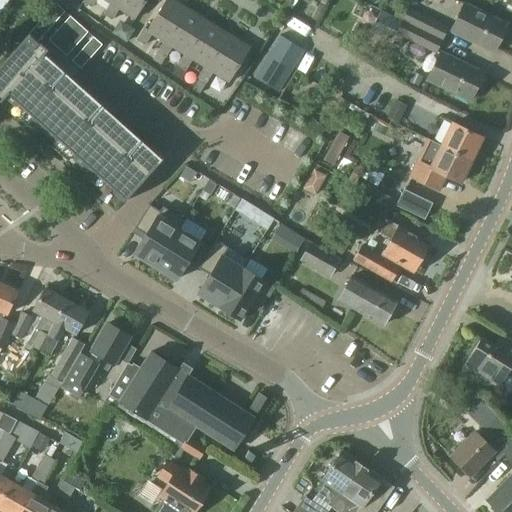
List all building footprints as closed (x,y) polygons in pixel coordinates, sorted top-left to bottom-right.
[(0,0),(0,13),(8,0),(0,0)] [(113,0),(111,4),(104,15),(111,19),(118,8),(135,19),(146,0),(113,0)] [(164,41),(185,7),(173,0),(165,0),(147,30),(144,29),(136,41),(145,46),(152,34),(164,41)] [(56,3),(51,9),(59,17),(65,11),(62,9),(56,3)] [(493,51),(507,25),(465,4),(451,31),(493,51)] [(184,54),(205,20),(185,7),(164,41),(156,54),(164,58),(172,46),(184,54)] [(51,9),(45,15),(54,23),(59,17),(51,9)] [(402,21),(441,42),(448,30),(409,9),(402,21)] [(434,55),(441,42),(402,21),(381,10),(373,26),(394,37),(395,34),(434,55)] [(45,15),(40,21),(49,29),(54,23),(45,15)] [(70,16),(65,22),(74,30),(79,24),(70,16)] [(120,20),(112,32),(127,42),(135,29),(120,20)] [(205,67),(226,33),(205,20),(184,54),(176,66),(185,72),(193,59),(205,67)] [(40,21),(34,27),(43,35),(49,29),(40,21)] [(65,22),(59,28),(68,36),(74,30),(65,22)] [(79,24),(74,30),(83,38),(88,32),(79,24)] [(31,30),(29,33),(38,41),(43,35),(34,27),(31,30)] [(59,28),(54,34),(63,42),(68,36),(59,28)] [(74,30),(68,36),(77,44),(83,38),(74,30)] [(226,33),(205,67),(191,89),(199,95),(213,72),(229,82),(251,48),(226,33)] [(54,34),(49,39),(58,47),(63,42),(54,34)] [(277,90),(303,49),(280,34),(254,75),(277,90)] [(68,36),(63,42),(72,50),(77,44),(68,36)] [(93,36),(88,42),(97,50),(102,44),(93,36)] [(27,37),(0,67),(0,90),(1,92),(13,102),(16,98),(24,105),(55,71),(35,53),(40,48),(27,37)] [(63,42),(58,47),(67,56),(72,50),(63,42)] [(88,42),(82,48),(91,56),(97,50),(88,42)] [(82,48),(77,54),(86,62),(91,56),(82,48)] [(470,100),(483,74),(440,53),(427,80),(470,100)] [(77,54),(72,60),(81,68),(86,62),(77,54)] [(156,54),(153,60),(154,61),(160,65),(164,58),(156,54)] [(176,66),(172,73),(181,79),(185,72),(176,66)] [(55,71),(24,105),(32,113),(29,117),(41,127),(75,89),(55,71)] [(75,89),(41,127),(52,138),(56,134),(64,141),(95,107),(75,89)] [(433,129),(438,119),(401,102),(389,128),(402,134),(399,142),(413,148),(424,125),(433,129)] [(284,117),(303,128),(296,139),(314,149),(327,126),(290,106),(284,117)] [(95,107),(64,141),(72,148),(69,152),(81,163),(115,125),(95,107)] [(441,146),(471,160),(482,138),(452,123),(441,146)] [(115,125),(81,163),(92,174),(96,169),(104,177),(135,142),(115,125)] [(339,131),(324,159),(334,165),(349,136),(339,131)] [(135,142),(104,177),(112,184),(109,188),(121,199),(156,161),(135,142)] [(437,190),(444,175),(460,183),(471,160),(441,146),(430,168),(416,161),(409,176),(437,190)] [(314,195),(324,177),(315,171),(304,189),(314,195)] [(209,180),(203,190),(210,195),(216,185),(209,180)] [(397,205),(399,200),(366,181),(361,189),(395,209),(397,205)] [(399,200),(397,205),(425,219),(433,203),(405,189),(399,200)] [(145,234),(133,253),(155,266),(179,227),(159,215),(161,211),(149,204),(134,228),(145,234)] [(260,210),(253,222),(266,230),(274,218),(260,210)] [(281,224),(273,236),(283,242),(291,230),(281,224)] [(179,227),(155,266),(162,270),(159,274),(169,280),(171,276),(176,279),(187,261),(198,268),(211,247),(179,227)] [(414,271),(429,244),(398,227),(383,254),(414,271)] [(332,233),(325,246),(342,255),(349,242),(332,233)] [(311,243),(301,260),(329,276),(339,258),(311,243)] [(390,282),(399,267),(359,244),(351,261),(390,282)] [(209,274),(198,293),(219,306),(243,268),(211,247),(198,268),(209,274)] [(243,268),(219,306),(240,319),(252,301),(262,308),(275,288),(243,268)] [(0,312),(7,315),(17,292),(0,283),(0,312)] [(383,325),(397,301),(367,284),(353,309),(383,325)] [(40,351),(67,301),(46,289),(33,311),(44,318),(29,344),(40,351)] [(423,315),(427,307),(408,297),(404,305),(423,315)] [(67,301),(40,351),(49,357),(65,330),(75,336),(88,313),(67,301)] [(15,324),(10,333),(19,338),(30,316),(21,312),(15,324)] [(0,345),(3,347),(10,333),(15,324),(3,318),(0,324),(0,345)] [(84,347),(70,372),(85,381),(99,357),(113,365),(130,338),(108,325),(92,352),(84,347)] [(511,341),(501,334),(494,346),(481,338),(464,365),(497,386),(506,372),(511,375),(511,341)] [(64,381),(70,372),(84,347),(85,345),(72,338),(51,374),(64,381)] [(254,418),(151,353),(141,368),(134,363),(132,365),(128,362),(109,395),(178,440),(184,444),(188,437),(196,426),(233,450),(254,418)] [(50,398),(58,384),(44,375),(36,389),(50,398)] [(39,418),(42,410),(27,403),(30,398),(18,392),(12,404),(39,418)] [(257,413),(266,398),(259,394),(250,409),(257,413)] [(479,398),(467,410),(484,428),(487,426),(501,440),(511,430),(479,398)] [(0,429),(3,431),(9,434),(17,420),(0,411),(0,429)] [(15,437),(9,434),(3,431),(0,437),(0,443),(8,448),(15,437)] [(471,476),(495,451),(474,431),(450,456),(471,476)] [(42,450),(49,439),(41,433),(34,445),(42,450)] [(204,448),(188,437),(184,444),(178,440),(170,453),(180,459),(185,451),(197,459),(204,448)] [(0,459),(1,460),(8,448),(0,443),(0,459)] [(330,506),(361,463),(341,450),(321,479),(324,481),(318,491),(321,493),(318,498),(330,506)] [(38,465),(49,472),(56,461),(49,457),(44,455),(38,465)] [(361,463),(330,506),(338,511),(374,511),(384,499),(383,499),(393,486),(380,477),(361,463)] [(43,483),(49,472),(38,465),(32,477),(43,483)] [(186,474),(177,469),(160,496),(163,498),(155,511),(157,511),(194,511),(209,489),(201,484),(203,480),(188,471),(186,474)] [(63,481),(74,488),(78,490),(84,480),(70,471),(63,481)] [(498,511),(511,511),(511,474),(487,500),(498,511)] [(0,497),(10,481),(0,475),(0,497)] [(0,509),(4,511),(19,511),(30,493),(10,481),(0,497),(0,509)] [(68,498),(74,488),(63,481),(57,491),(68,498)] [(46,511),(51,504),(30,493),(19,511),(46,511)] [(303,496),(291,511),(325,511),(326,511),(303,496)]
